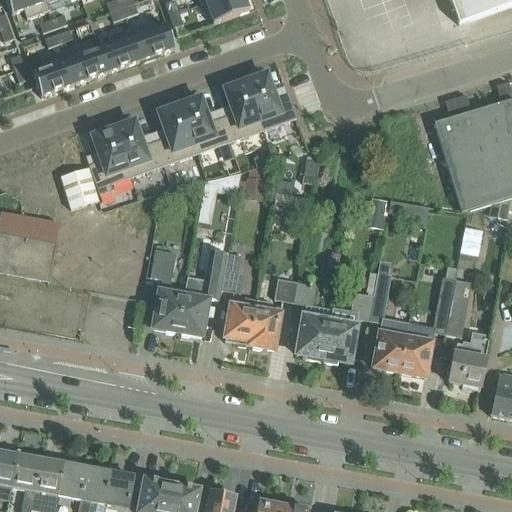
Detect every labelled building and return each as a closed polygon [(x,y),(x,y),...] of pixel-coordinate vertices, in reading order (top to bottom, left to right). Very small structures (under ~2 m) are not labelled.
[(43,0),(4,0),(11,17),(23,13),(26,22),(48,14),(43,0)] [(43,0),(48,14),(49,14),(46,5),(61,0),(43,0)] [(131,0),(120,0),(118,1),(121,11),(134,6),(131,0)] [(243,0),(220,0),(200,7),(201,8),(205,7),(212,27),(248,14),(243,0)] [(511,0),(448,0),(458,27),(511,7),(511,0)] [(118,1),(106,6),(107,10),(109,15),(121,11),(118,1)] [(174,3),(164,6),(169,19),(178,15),(174,3)] [(134,6),(121,11),(125,20),(137,15),(134,6)] [(121,11),(109,15),(113,25),(125,20),(121,11)] [(178,15),(169,19),(173,31),(182,28),(178,15)] [(5,17),(0,18),(0,32),(9,29),(5,17)] [(63,18),(51,22),(54,32),(67,27),(63,18)] [(51,22),(39,27),(42,36),(54,32),(51,22)] [(151,24),(129,32),(140,64),(174,52),(166,28),(154,32),(151,24)] [(9,29),(0,32),(0,33),(4,45),(13,42),(9,29)] [(110,48),(99,52),(107,76),(140,64),(129,32),(107,39),(110,48)] [(69,33),(56,37),(60,46),(72,42),(69,33)] [(56,37),(44,41),(47,51),(60,46),(56,37)] [(84,47),(63,55),(74,87),(107,76),(99,52),(87,56),(84,47)] [(44,72),(32,76),(40,99),(74,87),(63,55),(41,63),(44,72)] [(19,58),(10,61),(14,73),(24,70),(19,58)] [(24,70),(14,73),(19,86),(28,82),(24,70)] [(247,83),(244,84),(262,134),(296,122),(287,97),(275,102),(266,76),(261,78),(260,75),(246,80),(247,83)] [(233,117),(221,121),(229,146),(262,134),(244,84),(224,91),(233,117)] [(511,97),(508,85),(496,88),(501,105),(471,115),(465,98),(445,104),(450,121),(433,126),(461,216),(511,200),(511,97)] [(199,100),(178,107),(196,157),(229,146),(221,121),(209,125),(199,100)] [(167,140),(155,145),(163,169),(196,157),(178,107),(176,108),(175,105),(161,110),(162,113),(157,115),(167,140)] [(133,123),(112,131),(130,181),(163,169),(155,145),(143,149),(133,123)] [(100,164),(88,168),(99,199),(113,194),(110,188),(130,181),(112,131),(111,131),(110,129),(95,134),(96,137),(91,138),(100,164)] [(88,172),(59,180),(63,193),(70,213),(98,204),(88,172)] [(204,185),(201,204),(214,207),(216,196),(236,199),(240,177),(204,185)] [(246,181),(246,194),(263,195),(264,182),(246,181)] [(151,223),(156,208),(120,196),(115,212),(151,223)] [(59,226),(57,226),(0,214),(0,276),(49,286),(59,226)] [(150,281),(161,283),(160,292),(159,292),(152,329),(160,330),(160,333),(163,333),(165,336),(171,337),(174,335),(176,336),(184,297),(183,296),(169,294),(176,257),(156,253),(150,281)] [(184,297),(176,336),(179,336),(180,339),(187,340),(189,338),(192,339),(193,336),(200,338),(207,303),(220,305),(222,294),(229,257),(209,253),(203,283),(186,280),(183,296),(184,297)] [(476,275),(494,276),(495,256),(477,255),(476,275)] [(229,257),(222,294),(241,298),(244,277),(237,276),(240,259),(229,257)] [(378,277),(373,300),(369,320),(382,322),(390,279),(378,277)] [(441,280),(432,328),(445,330),(454,283),(441,280)] [(293,307),(297,286),(277,282),(273,303),(293,307)] [(471,286),(454,283),(445,330),(444,338),(461,341),(468,301),(462,299),(464,289),(470,291),(471,286)] [(316,289),(297,286),(293,307),(313,310),(316,289)] [(369,320),(373,300),(354,297),(351,314),(332,311),(331,321),(323,366),(337,368),(337,365),(349,367),(357,317),(369,320)] [(248,349),(257,304),(232,300),(231,306),(230,306),(224,344),(235,346),(237,349),(243,350),(246,348),(248,349)] [(272,306),(257,304),(248,349),(250,349),(252,352),(258,353),(261,351),(272,354),(280,315),(269,313),(272,306)] [(323,366),(331,321),(303,316),(296,358),(309,360),(308,363),(323,366)] [(383,322),(373,372),(397,377),(405,339),(405,338),(408,327),(383,322)] [(424,382),(434,332),(408,327),(405,338),(405,339),(397,377),(424,382)] [(448,387),(480,393),(490,343),(471,339),(469,346),(462,344),(461,347),(456,347),(448,387)] [(497,377),(490,419),(511,423),(511,378),(503,377),(502,378),(497,377)] [(0,490),(11,492),(18,454),(2,451),(2,456),(0,455),(0,490)] [(30,511),(32,507),(40,463),(32,462),(33,457),(18,454),(11,492),(26,495),(22,511),(30,511)] [(55,511),(64,463),(48,460),(48,464),(40,463),(32,507),(30,511),(54,511),(55,511)] [(64,463),(55,511),(57,501),(79,505),(78,511),(86,471),(78,470),(79,465),(64,463)] [(102,511),(103,510),(110,471),(95,468),(94,473),(86,471),(78,511),(102,511)] [(125,474),(110,471),(103,510),(115,511),(127,511),(133,480),(124,478),(125,474)] [(165,511),(170,488),(142,482),(136,511),(165,511)] [(194,511),(198,493),(170,488),(165,511),(194,511)] [(231,511),(234,499),(222,497),(222,495),(213,494),(212,495),(209,495),(206,511),(231,511)] [(282,511),(283,509),(271,507),(270,504),(263,502),(261,505),(257,504),(255,511),(282,511)]
